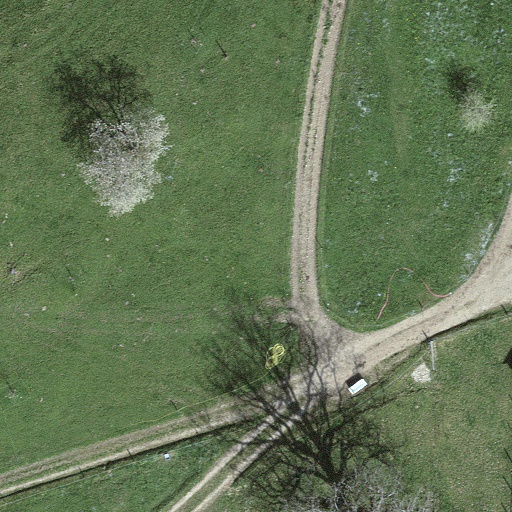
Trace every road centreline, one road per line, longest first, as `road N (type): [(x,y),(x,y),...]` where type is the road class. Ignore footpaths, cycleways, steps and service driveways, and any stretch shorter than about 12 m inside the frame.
road 1 (track): [(183,511),(365,356),(511,283)]
road 2 (track): [(0,486),(336,377)]
